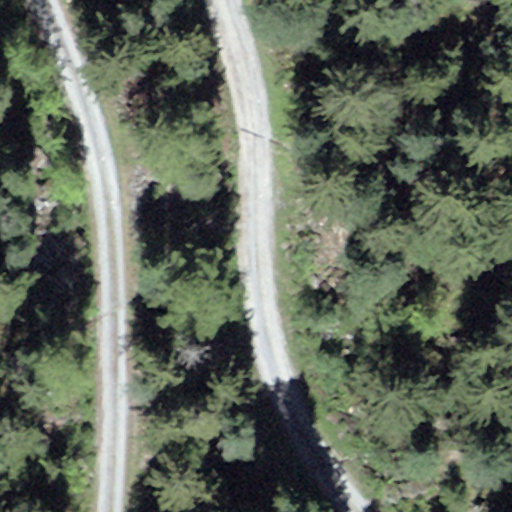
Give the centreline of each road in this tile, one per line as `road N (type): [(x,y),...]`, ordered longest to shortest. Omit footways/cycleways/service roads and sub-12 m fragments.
road 1 (track): [(218,0),(245,86),(255,275),(270,370),(301,436),(357,511)]
road 2 (track): [(104,511),(104,202),(44,0)]
